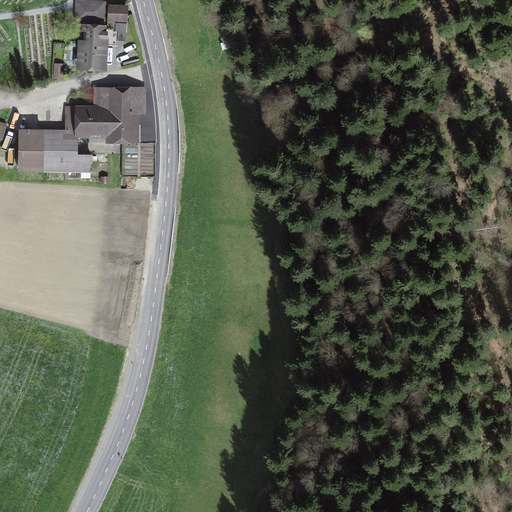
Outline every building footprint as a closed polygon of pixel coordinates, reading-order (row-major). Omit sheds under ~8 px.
[(103,22),(104,2),(89,1),(89,11),(76,10),(76,21),(103,22)] [(125,7),(110,6),(109,20),(124,21),(125,7)] [(81,65),(102,66),(103,43),(117,44),(118,29),(91,27),(84,27),(81,65)] [(102,111),(102,132),(110,132),(110,140),(133,140),(133,113),(144,113),(144,89),(97,89),(96,111),(102,111)] [(66,120),(65,120),(65,131),(76,132),(102,132),(102,111),(96,111),(66,111),(66,120)] [(20,130),(19,170),(76,170),(76,155),(76,132),(65,131),(20,130)] [(76,155),(76,170),(91,170),(91,155),(76,155)]
